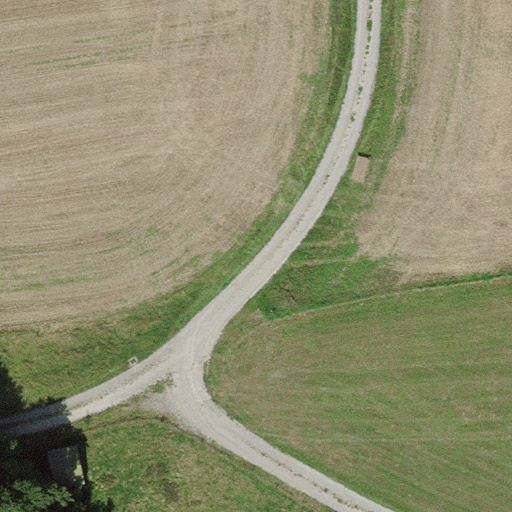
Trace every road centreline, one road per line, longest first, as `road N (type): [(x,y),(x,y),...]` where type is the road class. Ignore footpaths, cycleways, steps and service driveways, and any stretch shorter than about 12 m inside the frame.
road 1 (track): [(371,0),(369,53),(337,172),(255,281),(174,363),(76,414),(0,431)]
road 2 (track): [(174,363),(199,415),(365,511)]
